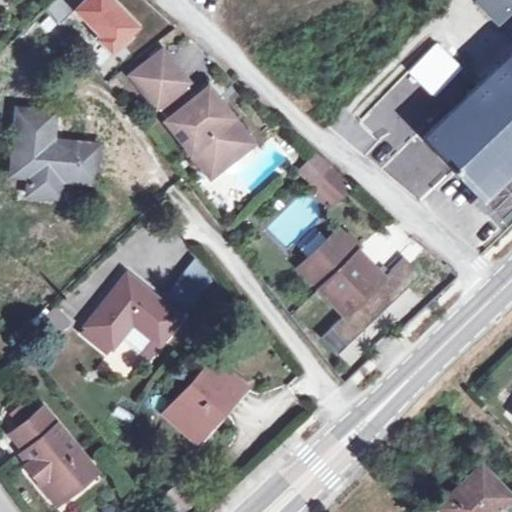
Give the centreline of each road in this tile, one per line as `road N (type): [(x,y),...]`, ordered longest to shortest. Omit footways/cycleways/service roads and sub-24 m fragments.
road 1 (residential): [(498,287),(159,0)]
road 2 (unknown): [(89,80),(333,446)]
road 3 (primary): [(266,511),(498,287)]
